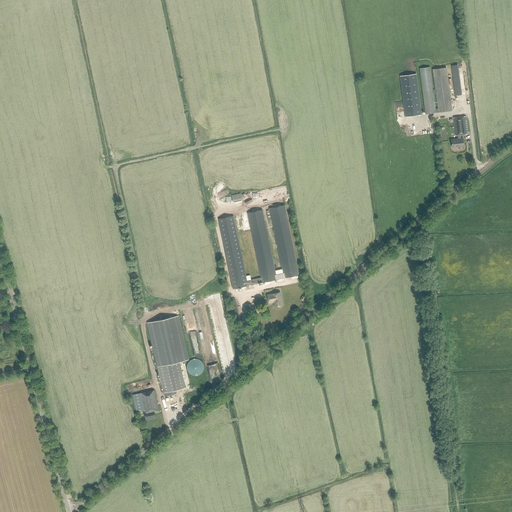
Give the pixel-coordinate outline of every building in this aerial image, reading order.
[(451,66),(455,96),(461,95),(457,65),(451,66)] [(430,67),(419,69),(425,114),(436,113),(433,93),(436,93),(438,112),(452,111),(446,68),(432,69),(435,90),(433,90),(430,67)] [(416,74),(400,76),(405,117),(422,115),(416,74)] [(453,118),(455,136),(457,136),(458,139),(451,140),(452,148),(464,146),(463,139),(461,139),(461,135),(468,134),(466,117),(453,118)] [(240,193),(231,195),(233,202),(242,200),(240,193)] [(223,218),(218,219),(233,289),(299,275),(284,205),(278,206),(277,204),(274,205),(274,208),(269,209),(282,269),(275,271),(263,210),(256,212),(255,209),(251,209),(252,212),(247,213),(261,278),(251,280),(250,275),(246,276),(233,216),(227,217),(226,215),(222,216),(223,218)] [(280,293),(267,295),(269,303),(273,302),(274,307),(282,305),(280,293)] [(234,320),(240,319),(235,300),(229,301),(234,320)] [(158,367),(163,393),(186,388),(180,362),(189,360),(179,316),(147,323),(157,367),(158,367)] [(203,370),(204,368),(203,365),(202,362),(200,361),(198,359),(195,359),(193,359),(190,361),(188,362),(187,365),(187,368),(187,370),(188,373),(190,375),(193,376),(195,376),(198,376),(200,375),(202,373),(203,370)] [(133,395),(137,412),(144,411),(146,419),(155,418),(154,412),(159,411),(157,402),(156,402),(154,390),(141,393),(133,395)]
